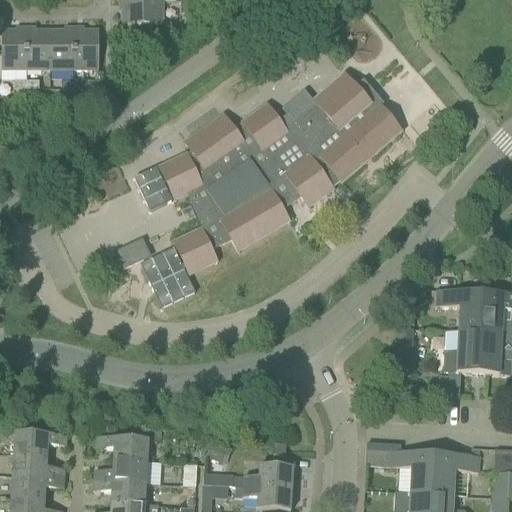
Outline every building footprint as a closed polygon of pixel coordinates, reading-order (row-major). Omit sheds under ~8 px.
[(160,29),(160,5),(121,5),(121,29),(160,29)] [(179,18),(188,18),(188,5),(179,5),(179,18)] [(73,34),(73,74),(98,74),(97,33),(73,34)] [(0,74),(13,74),(25,74),(25,34),(0,34),(0,74)] [(25,34),(25,74),(49,74),(49,34),(25,34)] [(49,34),(49,74),(73,74),(73,34),(49,34)] [(155,170),(133,181),(149,214),(171,204),(170,200),(172,199),(175,204),(187,198),(197,218),(203,232),(174,246),(175,248),(180,259),(181,261),(178,262),(173,251),(139,267),(147,283),(153,296),(161,312),(194,296),(183,273),(186,271),(189,277),(214,264),(209,254),(230,244),(236,255),(287,224),(281,214),(300,200),(307,210),(332,192),(331,192),(338,185),(363,164),(361,162),(371,153),(373,156),(398,136),(378,111),(374,115),(368,108),(376,102),(362,85),(354,91),(343,77),(312,103),(303,93),(282,111),(286,117),(278,124),(265,107),(232,131),(222,118),(184,145),(190,154),(158,169),(169,193),(167,194),(155,170)] [(25,84),(13,84),(13,92),(25,92),(25,84)] [(25,92),(38,92),(38,84),(25,84),(25,92)] [(73,84),(61,84),(61,92),(73,92),(73,84)] [(73,92),(86,92),(86,84),(73,84),(73,92)] [(0,150),(0,166),(2,168),(10,154),(0,150)] [(114,256),(115,259),(121,272),(149,259),(141,243),(114,256)] [(456,335),(477,336),(480,297),(434,294),(433,309),(458,311),(456,335)] [(500,338),(511,338),(511,299),(480,297),(477,336),(500,338)] [(398,317),(397,329),(411,330),(411,317),(398,317)] [(395,332),(392,372),(407,373),(409,333),(395,332)] [(437,380),(436,396),(443,397),(453,398),(456,398),(457,376),(475,377),(477,336),(456,335),(444,334),(443,353),(441,375),(445,375),(445,380),(437,380)] [(511,356),(511,338),(500,338),(477,336),(475,377),(508,379),(509,357),(511,356)] [(161,434),(150,433),(149,445),(161,446),(161,434)] [(12,456),(12,458),(47,460),(48,449),(65,450),(65,439),(14,436),(12,456)] [(113,465),(146,467),(147,445),(96,442),(95,453),(113,454),(113,465)] [(232,453),(213,445),(206,461),(225,469),(232,453)] [(284,449),(274,448),(273,448),(272,459),(284,460),(284,449)] [(408,497),(430,498),(432,458),(387,455),(386,471),(409,472),(408,497)] [(12,458),(11,480),(62,483),(63,473),(46,472),(47,460),(12,458)] [(430,498),(452,499),(453,475),(477,476),(477,460),(432,458),(430,498)] [(144,488),(146,467),(113,465),(112,476),(94,474),(93,485),(144,488)] [(194,491),(195,470),(183,469),(182,491),(194,491)] [(242,491),(289,493),(290,472),(258,470),(257,480),(243,479),(243,480),(203,478),(202,489),(211,490),(228,490),(234,491),(242,491)] [(506,503),(508,478),(492,477),(491,502),(506,503)] [(11,480),(10,502),(43,504),(44,492),(62,493),(62,483),(11,480)] [(110,507),(143,510),(144,488),(93,485),(93,496),(111,497),(110,507)] [(210,511),(211,502),(211,490),(202,489),(200,511),(210,511)] [(211,490),(211,502),(220,503),(227,502),(228,490),(211,490)] [(242,491),(234,491),(234,500),(242,500),(242,491)] [(255,511),(288,511),(289,493),(242,491),(242,500),(256,501),(255,511)] [(429,511),(430,498),(408,497),(394,496),(392,511),(429,511)] [(451,511),(452,499),(430,498),(429,511),(451,511)] [(42,511),(43,504),(10,502),(8,511),(42,511)] [(505,511),(506,503),(491,502),(490,511),(505,511)]
